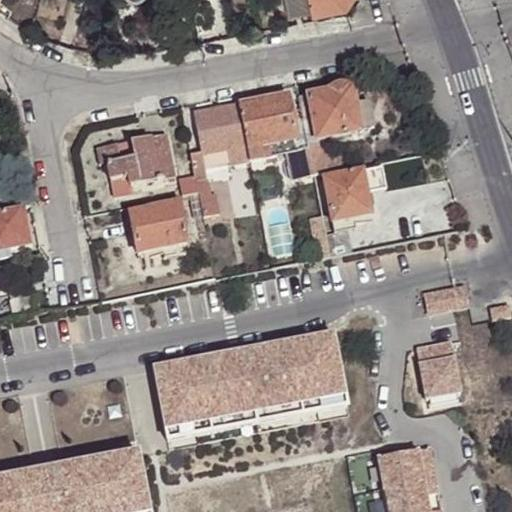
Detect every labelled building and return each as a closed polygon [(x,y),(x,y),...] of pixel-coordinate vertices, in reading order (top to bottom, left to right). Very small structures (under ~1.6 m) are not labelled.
[(313,0),(316,14),(345,8),(350,0),(313,0)] [(316,133),(317,136),(361,127),(355,98),(352,87),(308,95),(316,133)] [(308,95),(300,97),(306,135),(316,133),(308,95)] [(355,98),(361,127),(374,125),(368,96),(355,98)] [(287,97),(241,106),(248,145),(270,141),(295,135),(293,118),(287,97)] [(248,145),(241,106),(194,115),(202,153),(205,154),(228,149),(230,162),(230,165),(251,161),(250,156),(248,145)] [(102,143),(105,163),(110,193),(128,189),(128,183),(172,173),(164,131),(102,143)] [(306,135),(309,145),(312,165),(313,172),(349,165),(347,150),(327,153),(325,144),(319,145),(317,136),(316,133),(306,135)] [(248,145),(250,156),(273,152),(270,141),(248,145)] [(95,165),(105,163),(102,143),(92,145),(95,165)] [(291,176),(313,172),(312,165),(309,145),(286,149),(291,176)] [(228,149),(205,154),(207,167),(230,162),(228,149)] [(207,167),(205,154),(202,153),(192,157),(196,176),(199,191),(212,189),(207,167)] [(333,228),(355,223),(377,219),(367,171),(323,180),(333,228)] [(186,195),(199,191),(196,176),(181,178),(186,195)] [(195,218),(202,213),(201,195),(201,193),(178,198),(179,202),(191,200),(195,218)] [(201,195),(202,213),(217,213),(212,193),(201,195)] [(182,235),(176,202),(128,212),(136,254),(159,250),(184,244),(182,235)] [(0,255),(11,253),(33,249),(26,209),(0,213),(0,255)] [(318,261),(330,259),(326,236),(323,219),(311,221),(318,261)] [(334,235),(347,232),(356,231),(355,223),(333,228),(334,235)] [(330,259),(352,255),(347,232),(334,235),(326,236),(330,259)] [(11,253),(0,255),(0,264),(13,262),(11,253)] [(455,291),(425,297),(429,319),(455,314),(471,311),(467,289),(455,291)] [(39,295),(12,300),(15,318),(42,313),(39,295)] [(510,308),(491,311),(493,322),(511,319),(510,308)] [(186,365),(156,371),(168,433),(198,427),(199,438),(230,432),(228,421),(258,415),(288,410),(290,420),(320,414),(319,404),(348,398),(336,336),(200,363),(203,377),(189,380),(186,365)] [(452,344),(418,351),(428,402),(432,401),(459,396),(462,395),(452,344)] [(200,363),(186,365),(189,380),(203,377),(200,363)] [(459,396),(432,401),(433,410),(461,405),(459,396)] [(348,398),(319,404),(320,414),(350,408),(348,398)] [(122,419),(120,406),(107,408),(110,421),(122,419)] [(258,415),(228,421),(230,432),(260,426),(290,420),(288,410),(258,415)] [(198,427),(168,433),(170,444),(199,438),(198,427)] [(431,451),(379,461),(388,511),(431,511),(429,499),(440,496),(431,451)] [(0,511),(150,511),(139,455),(4,482),(7,496),(0,497),(0,511)]
